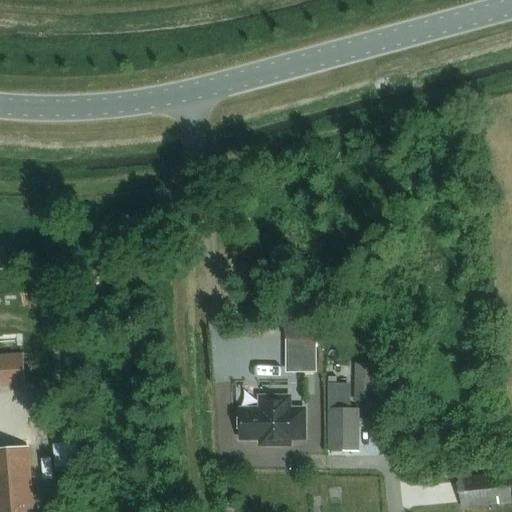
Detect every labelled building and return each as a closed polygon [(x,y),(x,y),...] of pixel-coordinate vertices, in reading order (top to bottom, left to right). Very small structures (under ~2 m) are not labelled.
[(316,322),(284,323),(286,340),(286,373),(317,373),(317,339),(316,322)] [(0,386),(27,384),(25,353),(0,354),(0,386)] [(355,380),(355,402),(376,402),(376,401),(376,381),(355,380)] [(329,409),(352,409),(352,384),(345,384),(342,384),(337,384),(329,384),(329,409)] [(290,398),(262,398),(262,410),(241,410),(241,438),(262,438),(262,444),(290,444),(290,438),(305,438),(304,410),(290,410),(290,398)] [(354,446),(359,446),(360,409),(329,409),(330,452),(354,452),(354,446)] [(76,439),(53,441),(55,466),(78,464),(76,439)] [(33,511),(29,445),(0,446),(0,511),(33,511)] [(460,479),(462,506),(511,502),(511,491),(511,475),(460,479)]
